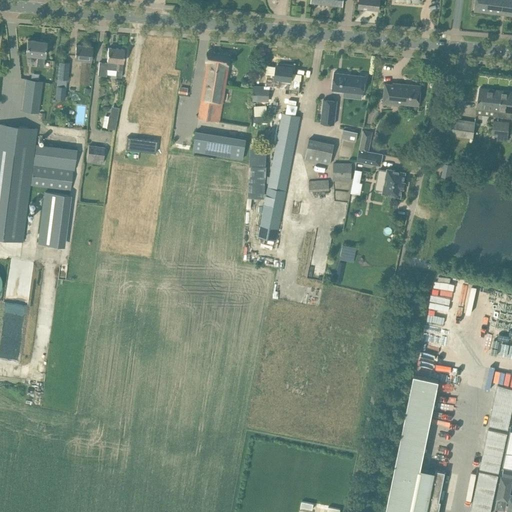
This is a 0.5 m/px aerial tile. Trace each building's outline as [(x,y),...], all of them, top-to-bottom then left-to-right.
[(359,0),(359,7),(378,9),(379,0),(359,0)] [(475,0),(474,10),(500,13),(501,0),(475,0)] [(511,0),(501,0),(500,13),(511,14),(511,0)] [(44,66),(46,42),(27,40),(26,54),(37,55),(36,66),(44,66)] [(90,60),(91,56),(92,46),(76,44),(75,59),(82,59),(80,74),(89,75),(90,60)] [(114,73),(121,74),(123,62),(124,49),(108,48),(107,63),(99,62),(98,75),(110,76),(111,69),(114,69),(114,73)] [(230,55),(207,51),(206,61),(208,61),(198,118),(219,121),(230,55)] [(66,79),(68,79),(69,63),(59,62),(58,78),(56,78),(55,98),(66,99),(66,79)] [(270,85),(283,87),(289,87),(290,79),(291,79),(292,66),(277,64),(275,77),(271,76),(270,85)] [(127,82),(124,110),(135,111),(136,104),(138,104),(138,99),(145,100),(146,100),(146,92),(157,93),(157,96),(169,98),(170,85),(159,84),(160,69),(146,67),(145,77),(147,77),(147,83),(127,82)] [(365,76),(334,72),(332,89),(343,91),(342,96),(361,99),(362,93),(363,93),(365,76)] [(39,113),(43,81),(27,78),(22,111),(39,113)] [(402,104),(419,105),(421,85),(393,83),(393,84),(385,83),(383,104),(402,106),(402,104)] [(254,86),(253,101),(268,101),(269,87),(254,86)] [(490,109),(499,110),(501,98),(496,97),(497,90),(479,88),(477,113),(490,114),(490,109)] [(511,91),(497,90),(496,97),(501,98),(499,110),(498,117),(511,118),(511,91)] [(337,100),(324,99),(321,123),(334,124),(337,100)] [(255,115),(267,115),(266,105),(254,106),(255,115)] [(268,183),(258,235),(276,239),(300,116),(282,113),(270,177),(266,176),(265,182),(268,183)] [(108,115),(106,128),(115,129),(117,117),(108,115)] [(450,134),(456,135),(472,138),(475,122),(453,118),(450,134)] [(498,120),(496,136),(508,137),(509,121),(498,120)] [(0,123),(0,239),(23,242),(30,184),(71,190),(73,170),(33,165),(36,144),(37,128),(0,123)] [(357,141),(359,131),(346,128),(343,137),(357,141)] [(199,130),(196,152),(246,160),(250,137),(199,130)] [(362,134),(359,148),(367,150),(370,135),(362,134)] [(127,137),(125,149),(155,153),(157,141),(127,137)] [(105,147),(89,145),(86,161),(102,164),(105,147)] [(380,166),(383,153),(367,150),(359,148),(356,161),(380,166)] [(333,162),(333,181),(351,181),(352,163),(333,162)] [(450,178),(452,164),(445,163),(442,176),(450,178)] [(379,169),(375,189),(383,190),(382,193),(400,196),(405,172),(387,168),(387,171),(379,169)] [(352,184),(359,186),(362,170),(355,169),(352,184)] [(328,180),(309,181),(310,191),(329,190),(328,180)] [(70,246),(73,193),(44,191),(41,244),(70,246)] [(342,246),(340,256),(348,258),(350,248),(342,246)] [(439,500),(445,471),(435,469),(435,471),(420,468),(439,380),(414,375),(385,511),(438,511),(441,500),(439,500)] [(511,468),(504,468),(502,477),(511,478),(511,468)] [(507,501),(511,480),(502,478),(497,499),(507,501)]
